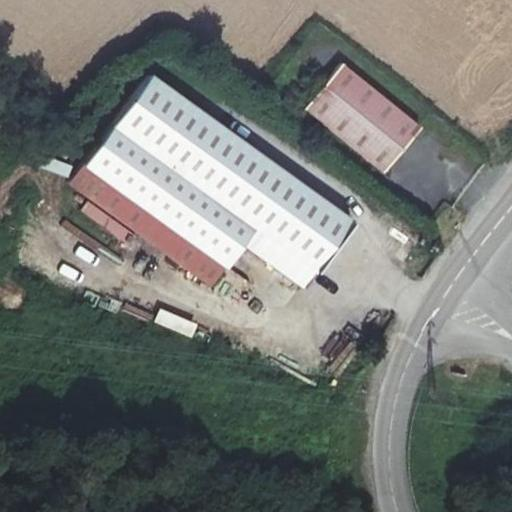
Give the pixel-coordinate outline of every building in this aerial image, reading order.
[(416,102),(328,41),(297,88),(383,149),(416,102)] [(295,278),(343,211),(139,66),(76,154),(220,256),(234,237),(295,278)] [(404,262),(420,241),(412,235),(396,256),(404,262)] [(109,274),(103,286),(124,296),(130,284),(109,274)] [(159,309),(153,322),(191,337),(196,324),(159,309)] [(322,357),(297,358),(298,378),(323,376),(322,357)]
